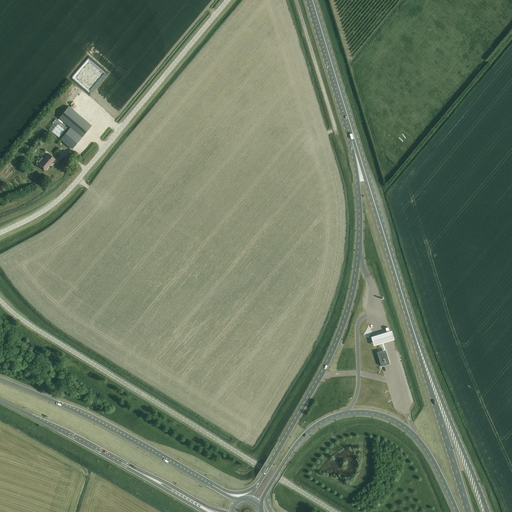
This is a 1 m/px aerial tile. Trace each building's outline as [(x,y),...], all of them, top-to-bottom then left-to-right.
[(72,78),(89,93),(105,73),(88,59),(72,78)] [(59,118),(70,128),(60,140),(72,149),(91,126),(69,107),(59,118)] [(57,119),(48,130),(58,138),(67,127),(57,119)] [(40,160),(49,149),(47,147),(37,158),(40,160)] [(39,166),(45,171),(55,160),(48,154),(39,166)] [(395,340),(392,331),(371,338),(374,347),(381,345),(383,351),(386,351),(385,350),(386,349),(384,344),(395,340)] [(377,352),(381,366),(390,364),(386,349),(385,350),(386,351),(378,353),(377,352)]
